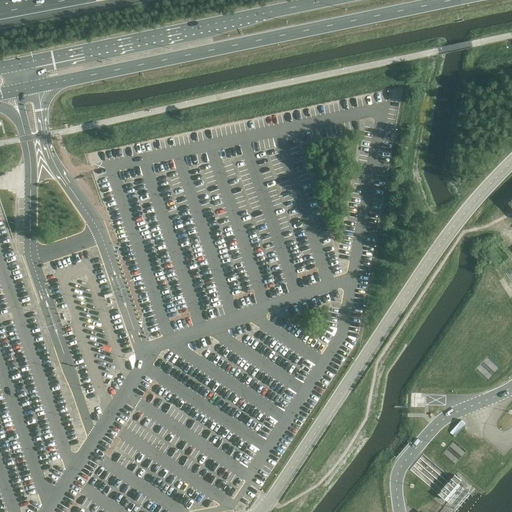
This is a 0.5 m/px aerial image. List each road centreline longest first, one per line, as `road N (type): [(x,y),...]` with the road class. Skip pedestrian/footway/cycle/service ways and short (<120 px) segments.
road 1 (tertiary): [(0,93),(465,0)]
road 2 (tertiary): [(326,0),(0,67)]
